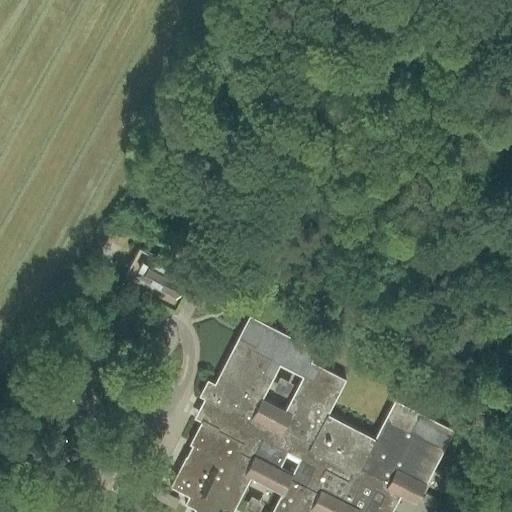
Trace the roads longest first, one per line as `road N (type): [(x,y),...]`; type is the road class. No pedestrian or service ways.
road 1 (track): [(213,257),(346,0)]
road 2 (residential): [(85,511),(213,257)]
